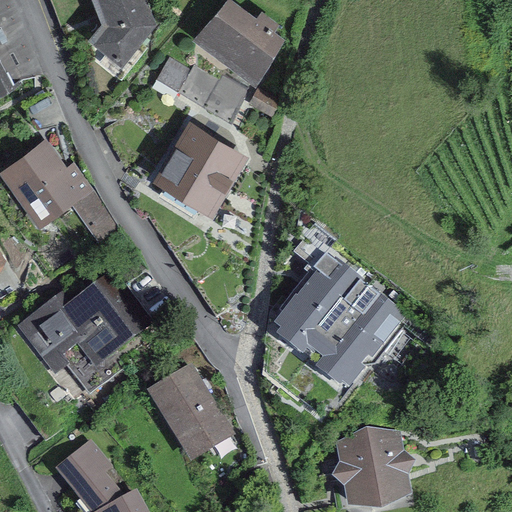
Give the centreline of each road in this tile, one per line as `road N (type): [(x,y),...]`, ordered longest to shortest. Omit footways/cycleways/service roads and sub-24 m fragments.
road 1 (residential): [(27,0),(97,169),(246,391),(290,511)]
road 2 (track): [(317,0),(277,176),(254,334),(236,373)]
road 3 (track): [(472,268),(317,165),(289,113)]
